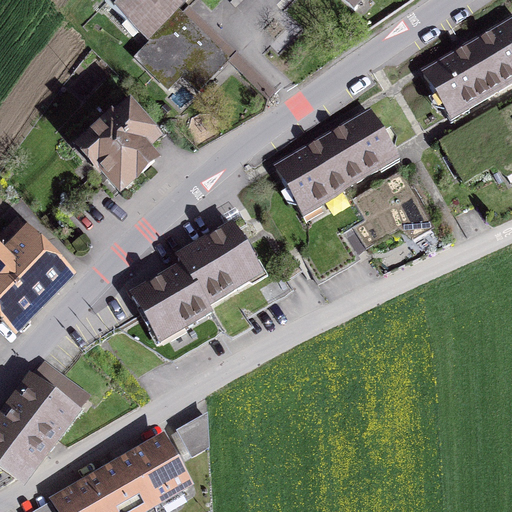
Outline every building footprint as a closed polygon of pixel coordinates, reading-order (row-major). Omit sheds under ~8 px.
[(105,0),(105,1),(151,45),(138,60),(168,89),(196,60),(203,67),(209,61),(220,71),(229,61),(177,9),(186,0),(105,0)] [(344,0),(354,10),(356,8),(355,7),(361,0),(344,0)] [(511,25),(423,77),(447,117),(462,108),(466,111),(511,84),(511,25)] [(494,112),(511,142),(511,108),(498,116),(496,112),(494,112)] [(81,150),(120,193),(154,161),(145,151),(158,140),(130,110),(114,124),(112,122),(81,150)] [(511,142),(494,112),(440,144),(463,183),(497,163),(509,184),(511,182),(511,142)] [(276,171),(299,211),(314,203),(319,206),(379,170),(379,165),(394,156),(371,116),(276,171)] [(401,175),(354,203),(364,221),(353,228),(365,249),(403,227),(407,234),(428,222),(401,175)] [(132,299),(158,344),(173,357),(221,329),(219,326),(223,324),(233,332),(243,326),(240,320),(275,299),(271,293),(285,285),(275,268),(261,276),(233,228),(178,261),(183,270),(132,299)] [(330,242),(344,266),(358,258),(360,261),(367,257),(356,238),(349,242),(344,233),(330,242)] [(0,258),(0,308),(14,322),(61,275),(22,236),(13,246),(0,258)] [(317,249),(331,273),(344,266),(330,242),(317,249)] [(317,249),(302,258),(316,282),(331,273),(317,249)] [(36,457),(39,459),(86,398),(49,370),(0,432),(0,462),(20,478),(36,457)] [(179,434),(192,457),(208,448),(206,418),(179,434)] [(132,461),(156,504),(187,487),(162,443),(132,461)] [(87,486),(101,511),(142,511),(156,504),(132,461),(87,486)] [(101,511),(87,486),(56,503),(61,511),(101,511)]
